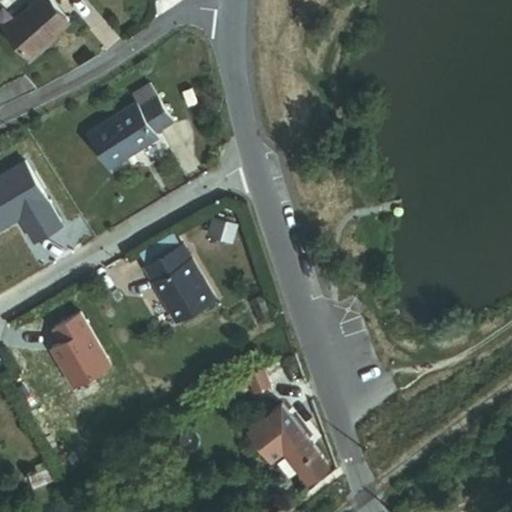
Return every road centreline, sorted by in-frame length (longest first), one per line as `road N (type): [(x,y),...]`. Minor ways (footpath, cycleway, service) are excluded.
road 1 (unclassified): [(374,511),(251,169)]
road 2 (residential): [(0,316),(251,169)]
road 3 (residential): [(0,116),(213,0)]
road 4 (unclassified): [(251,169),(238,120),(229,0)]
